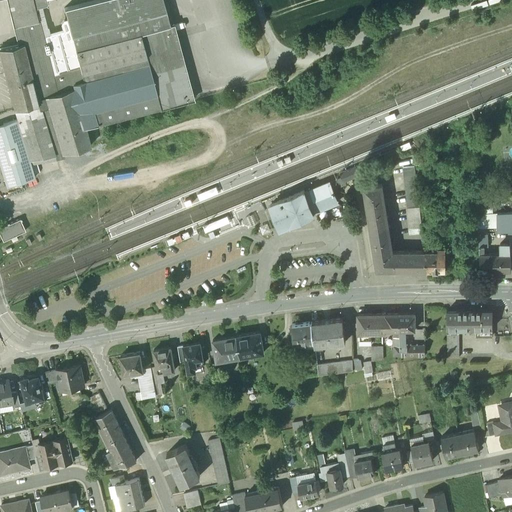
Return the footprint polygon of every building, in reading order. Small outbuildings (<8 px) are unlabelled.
[(46,82),(31,24),(39,22),(35,8),(33,0),(11,0),(22,43),(0,47),(0,53),(14,109),(39,102),(37,98),(45,95),(49,94),(46,82)] [(33,0),(35,8),(40,7),(46,6),(47,4),(46,0),(33,0)] [(162,0),(96,0),(64,8),(70,29),(72,38),(65,40),(73,71),(74,74),(70,76),(53,80),(46,82),(49,94),(45,95),(63,152),(90,146),(89,143),(85,126),(106,121),(107,121),(189,100),(162,0)] [(53,80),(46,52),(50,51),(48,43),(44,44),(42,36),(41,31),(42,31),(41,26),(40,27),(39,22),(31,24),(46,82),(53,80)] [(70,29),(42,36),(44,44),(48,43),(50,51),(46,52),(53,80),(70,76),(69,72),(73,71),(65,40),(72,38),(70,29)] [(39,102),(14,109),(29,158),(54,154),(63,152),(45,95),(37,98),(39,102)] [(17,118),(0,123),(0,166),(6,185),(34,177),(17,118)] [(400,148),(380,155),(384,164),(403,156),(400,148)] [(355,167),(341,172),(343,177),(344,181),(345,180),(358,175),(355,167)] [(422,233),(422,230),(421,222),(415,167),(403,167),(410,234),(422,233)] [(343,177),(330,183),(332,189),(346,184),(345,180),(344,181),(343,177)] [(329,182),(305,192),(311,204),(313,211),(337,201),(332,189),(330,183),(329,182)] [(424,251),(392,250),(381,184),(363,186),(377,270),(426,269),(424,251)] [(215,188),(214,186),(197,193),(199,200),(216,193),(215,188)] [(304,190),(270,204),(280,227),(314,213),(313,211),(311,204),(305,192),(304,190)] [(511,212),(497,213),(497,226),(497,230),(511,230),(511,212)] [(478,214),(478,226),(487,226),(497,226),(497,213),(478,214)] [(226,216),(203,225),(206,231),(228,222),(227,219),(226,216)] [(20,218),(0,227),(0,234),(3,240),(25,230),(20,218)] [(487,226),(478,226),(479,246),(484,246),(484,247),(488,246),(487,226)] [(510,243),(500,244),(500,253),(501,270),(511,270),(510,243)] [(445,249),(438,249),(438,251),(424,251),(426,269),(446,269),(446,251),(445,251),(445,249)] [(484,254),(479,254),(480,270),(501,270),(500,253),(484,254)] [(492,328),(492,310),(472,310),(472,309),(467,309),(467,310),(447,310),(447,328),(451,328),(457,328),(476,328),(492,328)] [(400,312),(382,313),(383,332),(386,332),(386,330),(395,330),(395,335),(400,335),(400,312)] [(415,312),(400,312),(400,335),(400,345),(406,345),(406,329),(416,329),(415,312)] [(382,313),(358,313),(359,333),(383,332),(382,313)] [(343,318),(312,322),(314,341),(315,345),(345,341),(343,318)] [(312,321),(292,324),(293,331),(291,331),(291,335),(294,335),(294,343),(302,342),(314,341),(312,322),(312,321)] [(493,336),(492,328),(476,328),(476,336),(493,336)] [(260,331),(236,335),(240,356),(264,352),(260,331)] [(236,335),(213,339),(217,360),(240,356),(236,335)] [(459,357),(459,337),(447,337),(447,358),(459,357)] [(201,341),(184,344),(184,345),(187,361),(203,358),(204,358),(201,341)] [(406,345),(400,345),(401,354),(425,354),(425,344),(406,345)] [(184,345),(178,346),(180,362),(187,361),(184,345)] [(371,347),(371,360),(383,360),(382,346),(371,347)] [(171,347),(154,350),(157,366),(157,367),(163,366),(164,372),(174,370),(174,366),(171,347)] [(140,352),(121,355),(124,374),(132,373),(132,376),(144,374),(140,352)] [(203,358),(187,361),(189,372),(201,370),(201,365),(204,364),(203,358)] [(353,359),(317,364),(318,375),(353,370),(353,359)] [(353,359),(353,370),(363,369),(361,359),(353,359)] [(370,360),(363,362),(365,373),(373,372),(371,362),(370,360)] [(416,403),(427,402),(421,361),(391,365),(396,397),(412,394),(408,367),(413,367),(414,375),(418,374),(419,384),(413,385),(416,403)] [(79,364),(57,369),(59,381),(61,390),(84,385),(79,364)] [(157,366),(151,367),(152,375),(154,384),(161,383),(160,373),(164,372),(163,366),(157,367),(157,366)] [(57,369),(44,372),(47,383),(59,381),(57,369)] [(35,374),(34,374),(33,374),(19,377),(25,401),(35,399),(36,403),(37,403),(45,400),(39,375),(37,376),(36,375),(35,374)] [(152,375),(140,377),(143,392),(145,392),(155,390),(154,384),(152,375)] [(8,380),(0,381),(0,404),(12,402),(10,392),(9,392),(8,380)] [(161,383),(154,384),(155,390),(156,395),(163,394),(161,383)] [(17,392),(10,392),(12,402),(13,407),(20,406),(17,392)] [(98,393),(89,397),(97,413),(106,408),(98,393)] [(35,399),(25,401),(27,408),(37,406),(37,403),(36,403),(35,399)] [(511,400),(503,403),(505,409),(500,410),(502,421),(494,423),(496,433),(511,429),(511,400)] [(136,461),(111,409),(95,417),(111,449),(107,451),(115,467),(136,461)] [(478,411),(471,413),(474,426),(481,425),(478,411)] [(430,415),(419,417),(421,424),(431,422),(430,415)] [(493,420),(487,422),(490,435),(496,433),(494,423),(493,420)] [(475,429),(458,433),(462,452),(479,449),(475,429)] [(82,444),(76,431),(65,433),(66,437),(67,437),(70,447),(82,444)] [(433,431),(422,433),(423,438),(424,441),(429,440),(429,441),(435,439),(433,431)] [(458,433),(441,437),(446,456),(462,452),(458,433)] [(66,437),(54,440),(58,461),(67,459),(66,458),(67,458),(68,458),(70,458),(71,458),(71,457),(72,455),(70,447),(67,437),(66,437)] [(39,438),(33,439),(34,444),(36,455),(42,454),(39,443),(40,443),(39,438)] [(220,438),(208,440),(218,486),(229,483),(220,438)] [(420,442),(411,444),(413,450),(415,461),(416,464),(433,460),(429,441),(429,440),(424,441),(423,438),(419,439),(420,442)] [(40,443),(39,443),(42,454),(44,462),(44,463),(45,463),(46,464),(47,464),(48,463),(49,462),(49,461),(50,463),(58,461),(54,440),(40,443)] [(400,448),(396,448),(395,442),(384,444),(385,451),(382,451),(386,469),(404,466),(400,448)] [(34,444),(26,446),(29,459),(37,457),(36,455),(34,444)] [(185,445),(167,454),(181,485),(200,477),(185,445)] [(26,446),(0,451),(0,474),(31,467),(29,459),(26,446)] [(354,449),(345,450),(346,453),(348,462),(351,476),(351,478),(359,476),(355,461),(355,458),(356,458),(354,449)] [(413,450),(407,452),(409,463),(415,461),(413,450)] [(363,459),(355,461),(359,476),(375,473),(372,457),(363,459)] [(339,462),(321,466),(322,471),(327,470),(329,478),(331,487),(344,484),(342,478),(340,464),(339,462)] [(340,464),(342,478),(351,476),(348,462),(342,464),(340,464)] [(322,471),(319,471),(321,480),(329,478),(327,470),(322,471)] [(307,474),(297,476),(300,492),(301,497),(319,493),(316,479),(308,481),(307,474)] [(511,474),(499,478),(499,481),(503,493),(503,495),(511,492),(511,474)] [(124,476),(111,479),(113,486),(116,485),(116,484),(125,482),(124,476)] [(297,476),(289,478),(293,494),(300,492),(297,476)] [(125,482),(116,484),(116,485),(122,509),(122,510),(132,508),(145,505),(139,479),(125,482)] [(499,481),(485,484),(489,497),(503,493),(499,481)] [(246,495),(245,496),(248,511),(257,511),(282,506),(278,488),(246,495)] [(70,489),(55,492),(59,510),(74,506),(71,493),(70,489)] [(198,490),(184,493),(187,508),(201,505),(198,490)] [(55,492),(41,496),(42,500),(44,511),(48,511),(59,510),(55,492)] [(77,492),(71,493),(74,506),(80,505),(77,492)] [(446,511),(442,492),(424,496),(426,506),(427,511),(446,511)] [(245,493),(232,496),(233,501),(235,509),(235,511),(248,511),(245,496),(246,495),(245,493)] [(31,511),(29,499),(1,505),(3,511),(31,511)] [(44,511),(42,500),(35,501),(37,511),(44,511)]
